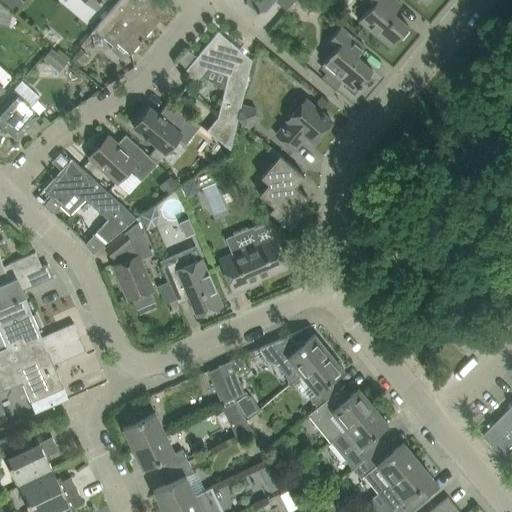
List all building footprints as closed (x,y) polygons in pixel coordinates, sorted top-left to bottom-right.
[(151,23),(156,17),(163,9),(152,0),(119,0),(108,13),(117,21),(104,37),(114,45),(112,47),(112,51),(121,58),(125,58),(130,52),(131,54),(154,26),(151,23)] [(295,0),(275,0),(275,1),(287,11),(295,0)] [(359,21),(375,34),(391,47),(409,26),(394,13),(402,4),(397,0),(363,0),(371,6),(359,21)] [(365,47),(360,42),(341,26),(327,43),(335,49),(323,64),(329,69),(344,81),(355,90),(357,87),(358,88),(362,84),(361,83),(373,69),(358,56),(365,47)] [(178,65),(185,71),(196,81),(207,68),(228,75),(218,117),(207,130),(231,149),(238,119),(242,103),(252,59),(218,31),(196,58),(189,52),(178,65)] [(52,48),(43,58),(59,72),(68,61),(52,48)] [(81,48),(74,56),(82,63),(89,56),(81,48)] [(329,69),(322,78),(336,90),(344,81),(329,69)] [(0,102),(0,123),(8,131),(17,139),(39,115),(12,90),(0,102)] [(322,96),(314,105),(321,111),(328,102),(322,96)] [(276,134),(280,137),(295,150),(307,136),(314,142),(332,120),(321,111),(314,105),(306,98),(293,114),(276,134)] [(133,126),(149,139),(165,153),(177,139),(184,145),(201,125),(171,100),(159,114),(150,106),(133,126)] [(242,103),(238,119),(250,128),(260,117),(257,107),(242,103)] [(158,163),(136,143),(128,152),(109,135),(90,156),(118,182),(129,170),(142,181),(158,163)] [(281,220),(280,222),(284,225),(285,223),(290,228),(304,211),(299,206),(308,196),(295,185),(304,175),(280,155),(261,177),(269,183),(260,194),(274,206),(270,211),(281,220)] [(97,231),(108,241),(137,217),(72,158),(44,189),(52,196),(44,205),(52,212),(60,204),(71,214),(86,198),(108,219),(97,231)] [(171,176),(159,186),(168,196),(180,186),(171,176)] [(194,180),(184,185),(188,194),(195,191),(196,186),(194,180)] [(155,207),(140,213),(147,230),(155,226),(159,217),(155,207)] [(121,236),(106,248),(114,257),(115,257),(120,262),(113,265),(128,299),(132,298),(136,309),(155,301),(150,290),(154,288),(146,270),(141,260),(153,255),(140,223),(135,224),(124,233),(121,236)] [(220,259),(226,275),(234,293),(261,281),(260,279),(288,267),(275,238),(260,244),(259,242),(220,259)] [(196,245),(160,261),(162,266),(170,285),(174,294),(186,289),(190,298),(197,315),(222,305),(214,286),(202,258),(196,245)] [(0,282),(42,266),(36,252),(4,266),(0,256),(0,282)] [(42,266),(0,282),(0,327),(32,313),(22,291),(54,277),(47,263),(42,266)] [(176,300),(170,302),(174,310),(179,308),(176,300)] [(0,349),(0,370),(80,336),(74,323),(42,336),(32,313),(0,327),(0,330),(7,347),(0,349)] [(453,339),(455,341),(470,355),(483,342),(466,325),(453,339)] [(290,335),(260,348),(266,363),(268,362),(271,363),(275,364),(278,366),(281,368),(284,372),(287,376),(288,380),(289,384),(289,385),(302,375),(330,352),(315,334),(300,347),(290,335)] [(80,336),(0,370),(0,391),(22,382),(31,402),(46,395),(64,387),(54,364),(86,350),(80,336)] [(310,397),(318,407),(341,388),(333,378),(344,369),(330,352),(302,375),(316,392),(310,397)] [(238,357),(220,365),(234,398),(247,421),(262,409),(252,396),(245,393),(236,373),(247,368),(242,356),(238,357)] [(222,403),(234,398),(220,365),(208,370),(222,403)] [(309,414),(332,441),(374,406),(360,388),(349,397),(341,388),(318,407),(309,414)] [(46,395),(31,402),(36,413),(51,406),(46,395)] [(2,403),(0,404),(0,423),(9,420),(2,403)] [(332,441),(354,468),(385,442),(378,432),(389,423),(374,406),(332,441)] [(511,406),(483,435),(493,445),(492,447),(498,453),(500,451),(511,463),(511,406)] [(123,427),(133,447),(165,432),(155,411),(123,427)] [(156,462),(161,473),(188,460),(183,449),(175,452),(165,432),(133,447),(143,468),(156,462)] [(6,458),(19,485),(53,469),(46,455),(59,449),(52,436),(6,458)] [(379,493),(391,483),(419,460),(404,442),(393,451),(385,442),(354,468),(362,478),(364,475),(379,493)] [(153,490),(163,511),(196,495),(186,475),(193,471),(188,460),(161,473),(166,484),(153,490)] [(391,483),(379,493),(388,505),(384,509),(386,511),(410,511),(414,509),(430,496),(422,486),(433,477),(419,460),(391,483)] [(19,485),(31,511),(77,489),(71,476),(59,482),(53,469),(19,485)] [(196,495),(163,511),(164,511),(213,511),(220,509),(211,488),(196,495)] [(31,511),(73,511),(71,508),(84,502),(77,489),(31,511)] [(289,490),(280,495),(284,502),(293,497),(289,490)] [(430,511),(449,511),(456,506),(448,496),(430,511)]
